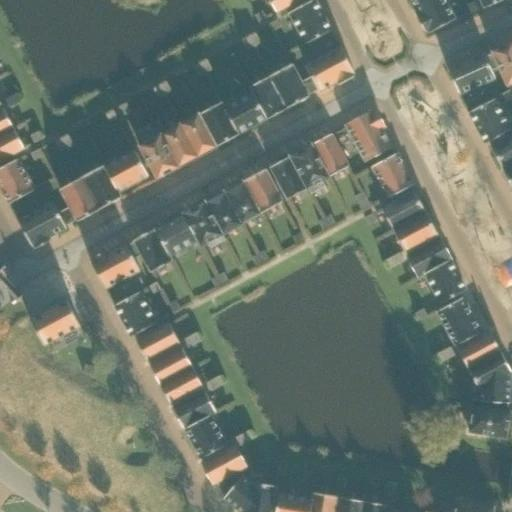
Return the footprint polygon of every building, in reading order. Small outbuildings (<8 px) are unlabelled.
[(300,0),(268,0),(276,13),(300,0)] [(313,0),(289,13),(306,45),(331,31),(314,0),(313,0)] [(411,0),(420,17),(416,18),(424,33),(428,32),(429,34),(455,20),(444,0),(411,0)] [(480,0),(484,9),(504,0),(480,0)] [(479,11),(475,2),(467,6),(471,15),(479,11)] [(255,16),(259,24),(267,19),(263,11),(255,16)] [(282,28),(277,20),(270,25),(274,33),(282,28)] [(256,34),(249,38),(254,47),(261,44),(256,34)] [(248,51),(254,47),(249,38),(243,42),(248,51)] [(511,43),(492,53),(494,56),(499,68),(507,86),(511,84),(511,43)] [(305,66),(311,78),(318,90),(319,92),(337,83),(339,86),(354,78),(352,75),(354,73),(340,47),(305,66)] [(496,79),(492,71),(487,59),(484,52),(447,68),(459,95),(496,79)] [(499,68),(494,56),(487,59),(492,71),(499,68)] [(208,61),(201,64),(206,74),(213,70),(208,61)] [(200,77),(206,74),(201,64),(195,68),(200,77)] [(292,65),(270,76),(287,109),(309,98),(308,96),(301,83),(292,65)] [(267,120),(287,109),(270,76),(250,87),(253,93),(266,119),(267,120)] [(311,78),(301,83),(308,96),(318,90),(311,78)] [(166,83),(160,87),(165,96),(171,92),(166,83)] [(159,99),(165,96),(160,87),(154,90),(159,99)] [(502,95),(506,103),(511,99),(511,95),(509,91),(502,95)] [(18,93),(11,97),(15,105),(22,101),(18,93)] [(253,93),(224,108),(239,135),(238,134),(266,119),(253,93)] [(8,109),(15,105),(11,97),(4,101),(8,109)] [(468,113),(486,145),(511,131),(494,99),(468,113)] [(217,147),(239,135),(224,108),(221,103),(199,114),(217,147)] [(119,109),(124,117),(131,112),(127,104),(119,109)] [(0,110),(0,135),(14,129),(3,109),(0,110)] [(106,116),(111,124),(118,119),(114,111),(106,116)] [(365,162),(378,155),(390,148),(391,148),(381,130),(385,128),(376,113),(373,115),(372,113),(346,126),(365,162)] [(199,114),(180,125),(198,157),(217,147),(199,114)] [(180,125),(161,135),(179,167),(198,157),(180,125)] [(14,129),(0,135),(0,161),(24,148),(14,129)] [(179,167),(161,135),(158,130),(144,137),(147,143),(139,147),(157,179),(179,167)] [(43,139),(39,132),(31,136),(35,143),(43,139)] [(331,134),(311,145),(329,178),(349,167),(331,134)] [(69,136),(62,140),(66,149),(74,145),(69,136)] [(511,137),(491,148),(503,170),(511,165),(511,137)] [(61,152),(66,149),(62,140),(56,143),(61,152)] [(311,145),(290,156),(308,189),(311,194),(325,187),(322,181),(329,178),(311,145)] [(379,157),(382,162),(394,155),(390,148),(378,155),(379,157)] [(43,157),(39,149),(31,153),(35,161),(43,157)] [(134,151),(104,167),(118,193),(148,177),(134,151)] [(394,155),(382,162),(372,167),(389,199),(414,185),(397,153),(394,155)] [(288,200),(308,189),(290,156),(270,167),(288,200)] [(18,159),(0,168),(0,188),(9,204),(34,191),(18,159)] [(511,165),(503,170),(511,186),(511,165)] [(121,199),(118,193),(104,167),(104,166),(82,177),(99,210),(121,199)] [(265,170),(243,182),(261,215),(283,203),(265,170)] [(78,222),(99,210),(82,177),(60,189),(70,207),(77,220),(78,222)] [(242,225),(261,215),(243,182),(224,192),(242,225)] [(224,192),(205,202),(223,235),(242,225),(224,192)] [(382,210),(394,231),(426,213),(415,192),(382,210)] [(355,198),(359,204),(368,199),(364,193),(355,198)] [(371,205),(368,199),(359,204),(362,210),(371,205)] [(67,228),(66,227),(59,213),(53,202),(18,221),(32,247),(34,246),(36,249),(51,241),(49,238),(67,228)] [(184,215),(198,241),(201,247),(208,243),(211,248),(225,240),(223,235),(205,202),(183,214),(184,215)] [(66,227),(77,220),(70,207),(59,213),(66,227)] [(426,213),(394,231),(405,253),(438,235),(426,213)] [(169,256),(198,241),(184,215),(155,230),(154,229),(169,256)] [(330,215),(324,219),(329,229),(336,224),(330,215)] [(365,219),(368,226),(376,222),(373,215),(365,219)] [(324,232),(329,229),(324,219),(318,222),(324,232)] [(135,243),(142,256),(151,273),(172,262),(169,256),(154,229),(134,240),(135,243)] [(292,238),(297,246),(304,242),(300,234),(292,238)] [(419,278),(424,275),(450,260),(451,260),(440,239),(407,257),(419,278)] [(134,260),(142,256),(135,243),(127,247),(134,260)] [(140,270),(134,260),(127,247),(126,245),(110,253),(109,249),(91,259),(93,262),(91,263),(105,289),(140,270)] [(265,250),(258,254),(263,264),(270,260),(265,250)] [(401,253),(394,257),(398,265),(405,261),(401,253)] [(257,267),(263,264),(258,254),(252,258),(257,267)] [(392,269),(398,265),(394,257),(387,261),(392,269)] [(424,275),(441,305),(466,291),(450,260),(424,275)] [(224,273),(216,277),(221,286),(229,282),(224,273)] [(216,289),(221,286),(216,277),(211,280),(216,289)] [(161,291),(157,284),(149,288),(154,295),(161,291)] [(114,306),(130,337),(156,323),(139,292),(114,306)] [(482,333),(463,298),(437,311),(456,347),(482,333)] [(30,320),(44,346),(80,326),(66,300),(30,320)] [(168,305),(172,313),(180,309),(177,301),(168,305)] [(415,314),(419,321),(428,317),(424,310),(415,314)] [(136,342),(147,362),(180,344),(169,324),(136,342)] [(461,349),(472,369),(501,353),(491,333),(461,349)] [(197,334),(190,337),(194,345),(201,341),(197,334)] [(188,348),(194,345),(190,337),(185,340),(188,348)] [(451,347),(444,351),(448,360),(455,356),(451,347)] [(149,366),(160,386),(192,368),(182,348),(149,366)] [(442,363),(448,360),(444,351),(438,354),(442,363)] [(480,402),(494,403),(505,404),(509,404),(510,373),(511,373),(501,353),(472,369),(482,388),(481,389),(480,402)] [(84,374),(91,376),(94,368),(86,366),(84,374)] [(192,368),(160,386),(170,405),(203,388),(192,368)] [(220,376),(213,380),(217,388),(225,384),(220,376)] [(211,392),(217,388),(213,380),(207,383),(211,392)] [(183,430),(185,429),(210,415),(216,412),(205,391),(172,409),(183,430)] [(494,403),(494,410),(505,412),(505,404),(494,403)] [(505,412),(494,410),(474,407),(473,408),(468,407),(465,423),(471,424),(469,432),(506,438),(510,413),(505,412)] [(210,415),(185,429),(201,459),(227,445),(210,415)] [(449,434),(456,436),(458,427),(452,425),(449,434)] [(249,431),(242,435),(247,443),(254,439),(249,431)] [(241,446),(247,443),(242,435),(237,438),(241,446)] [(217,482),(230,475),(246,467),(234,446),(202,464),(213,484),(217,482)] [(278,475),(286,477),(288,468),(280,466),(278,475)] [(235,484),(230,475),(217,482),(225,496),(235,484)] [(242,476),(235,484),(225,496),(223,498),(239,511),(270,511),(275,487),(252,483),(252,484),(242,476)] [(339,477),(338,485),(346,486),(348,479),(339,477)] [(346,486),(338,485),(336,493),(345,494),(346,486)] [(387,485),(385,493),(395,495),(396,487),(387,485)] [(313,493),(312,500),(309,511),(333,511),(336,497),(313,493)] [(393,502),(395,495),(385,493),(384,500),(393,502)] [(275,511),(309,511),(312,500),(278,494),(275,511)] [(338,511),(361,511),(363,502),(341,498),(338,511)] [(449,511),(493,511),(494,508),(457,501),(456,510),(450,509),(449,511)] [(363,502),(361,511),(384,511),(385,506),(363,502)]
